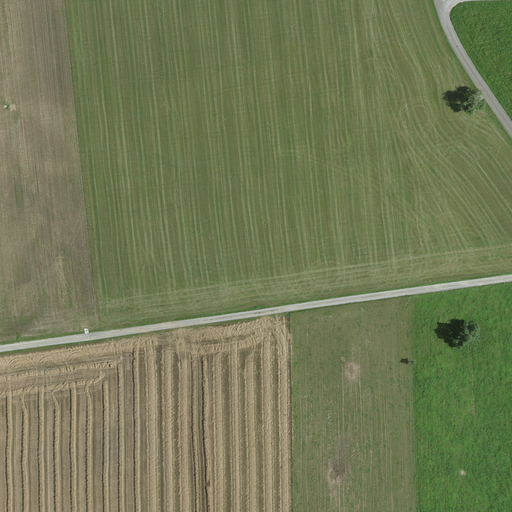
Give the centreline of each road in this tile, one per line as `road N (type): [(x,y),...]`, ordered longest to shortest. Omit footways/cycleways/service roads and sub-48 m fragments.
road 1 (track): [(0,348),(511,277)]
road 2 (residential): [(438,0),(457,47),(511,130)]
